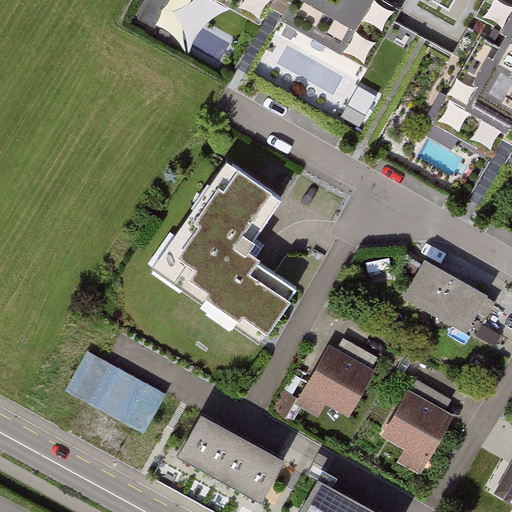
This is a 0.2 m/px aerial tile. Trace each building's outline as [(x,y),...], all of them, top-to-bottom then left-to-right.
[(170,0),(147,0),(138,17),(156,27),(170,0)] [(216,0),(364,84),(412,0),(216,0)] [(511,0),(497,0),(430,119),(511,164),(511,0)] [(367,115),(348,105),(342,117),(361,126),(367,115)] [(239,320),(263,337),(297,288),(255,259),(262,249),(252,242),(283,198),(233,163),(217,187),(224,192),(173,264),(244,313),(239,320)] [(427,261),(407,295),(466,328),(485,294),(427,261)] [(330,349),(309,389),(348,410),(377,357),(351,343),(344,357),(330,349)] [(165,393),(89,352),(68,390),(144,431),(165,393)] [(445,395),(411,376),(403,391),(410,395),(389,432),(427,454),(448,416),(436,410),(445,395)] [(286,454),(202,409),(178,452),(262,498),(286,454)] [(389,511),(319,474),(298,511),(389,511)]
